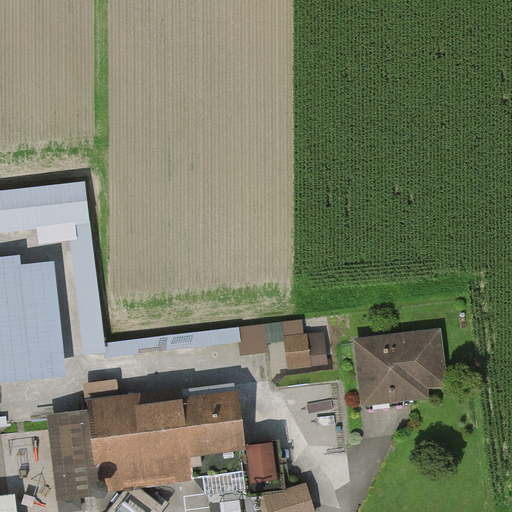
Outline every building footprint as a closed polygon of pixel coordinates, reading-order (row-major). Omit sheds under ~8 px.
[(87,179),(0,189),(0,231),(71,222),(93,219),(87,179)] [(93,219),(71,222),(87,351),(109,348),(108,339),(93,219)] [(24,253),(0,255),(0,379),(68,372),(55,259),(25,262),(24,253)] [(330,364),(327,330),(308,331),(306,315),(242,322),(245,339),(246,353),(271,351),(270,340),(288,339),(290,368),(330,364)] [(111,356),(245,339),(242,322),(108,339),(109,348),(111,356)] [(433,386),(452,384),(446,325),(355,334),(362,405),(434,398),(433,386)] [(96,393),(98,405),(107,485),(242,469),(239,448),(248,447),(247,440),(241,388),(183,394),(137,400),(136,388),(96,393)] [(98,405),(51,411),(61,499),(108,494),(107,485),(98,405)] [(267,493),(287,487),(282,436),(247,440),(248,447),(249,477),(252,493),(267,493)] [(267,493),(272,511),(319,511),(311,481),(287,487),(267,493)] [(131,483),(114,511),(160,511),(166,503),(131,483)] [(19,511),(16,491),(0,493),(0,511),(19,511)]
